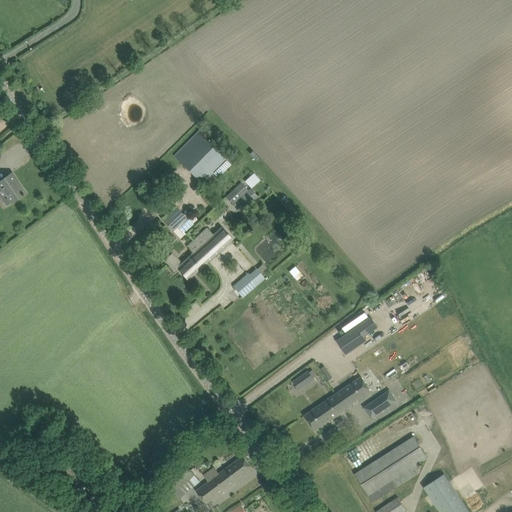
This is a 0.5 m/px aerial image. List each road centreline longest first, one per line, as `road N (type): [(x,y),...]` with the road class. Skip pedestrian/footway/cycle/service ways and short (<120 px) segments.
road 1 (unclassified): [(302,511),(0,77)]
road 2 (track): [(219,398),(130,511)]
